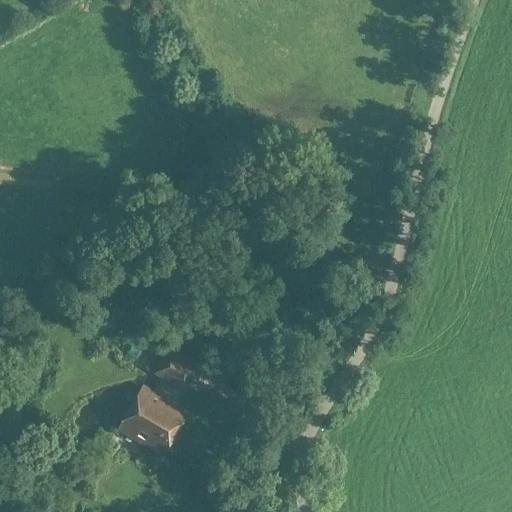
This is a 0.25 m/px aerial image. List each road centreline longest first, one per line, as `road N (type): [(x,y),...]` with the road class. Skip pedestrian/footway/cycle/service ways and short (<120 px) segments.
road 1 (unclassified): [(303,511),(297,486),(306,438),(363,351),(398,272),(472,0)]
road 2 (track): [(398,272),(294,210),(169,202),(0,167)]
